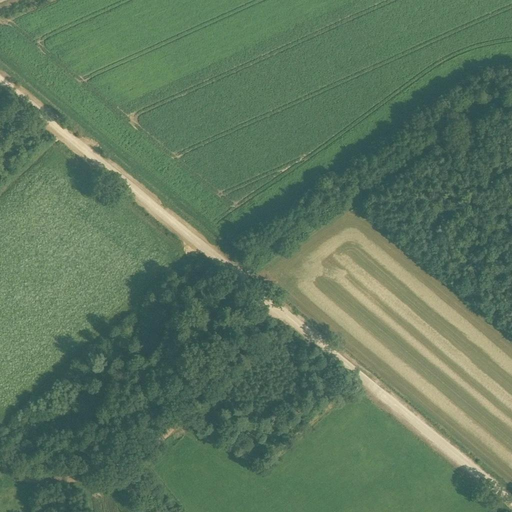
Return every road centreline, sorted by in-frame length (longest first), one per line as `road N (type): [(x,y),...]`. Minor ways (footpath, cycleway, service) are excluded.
road 1 (unclassified): [(511,501),(0,80)]
road 2 (track): [(0,465),(37,481),(75,481),(139,453),(174,424),(269,303)]
road 3 (track): [(243,281),(474,107),(511,95)]
